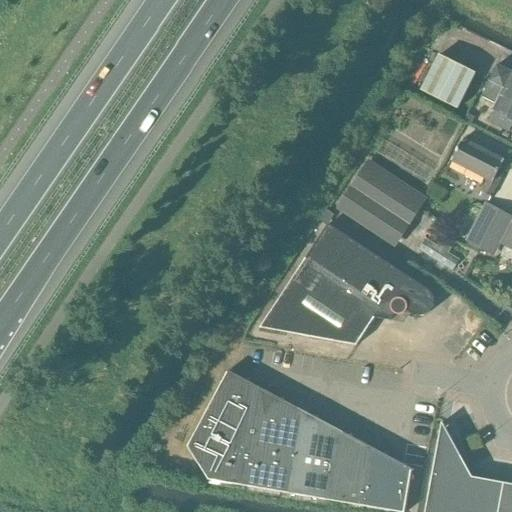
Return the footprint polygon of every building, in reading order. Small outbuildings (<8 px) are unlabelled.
[(440,55),(422,91),(458,109),(476,73),(440,55)] [(511,72),(511,73),(497,65),(489,81),(511,92),(511,72)] [(511,92),(489,81),(481,98),(495,105),(493,109),(496,110),(490,122),(509,132),(511,124),(511,92)] [(505,160),(476,145),(475,142),(472,143),(464,139),(452,161),(488,180),(480,196),(489,201),(501,179),(496,176),(505,160)] [(365,169),(339,209),(386,240),(412,200),(365,169)] [(426,288),(329,224),(261,328),(357,345),(375,318),(390,321),(391,321),(407,311),(412,315),(415,316),(418,317),(420,317),(422,316),(425,316),(428,314),(430,312),(432,310),(433,307),(434,304),(434,301),(434,299),(434,297),(433,294),(432,293),(431,292),(429,290),(426,288)] [(476,226),(468,241),(481,247),(488,233),(476,226)] [(511,226),(503,244),(511,248),(511,226)] [(501,239),(488,233),(481,247),(493,254),(501,239)] [(209,480),(254,488),(270,393),(265,390),(264,393),(248,390),(249,379),(248,379),(246,390),(221,386),(188,447),(209,480)] [(270,393),(254,488),(290,494),(304,411),(300,409),(298,411),(282,409),(284,398),(282,397),(280,409),(268,407),(270,395),(272,396),(273,395),(270,393)] [(290,494),(327,500),(339,430),(334,427),(333,430),(317,427),(319,416),(317,416),(315,428),(303,425),(305,413),(307,414),(307,413),(304,411),(290,494)] [(440,435),(426,511),(511,511),(511,486),(505,485),(505,483),(473,477),(451,436),(445,427),(443,422),(442,429),(440,435)] [(327,500),(364,506),(374,448),(369,446),(367,448),(352,446),(353,434),(352,434),(350,446),(337,444),(339,432),(341,433),(342,431),(339,430),(327,500)] [(374,448),(364,506),(396,511),(405,511),(412,471),(414,472),(414,470),(403,464),(401,467),(386,464),(388,453),(386,453),(385,458),(373,456),(374,450),(376,451),(376,450),(374,448)]
